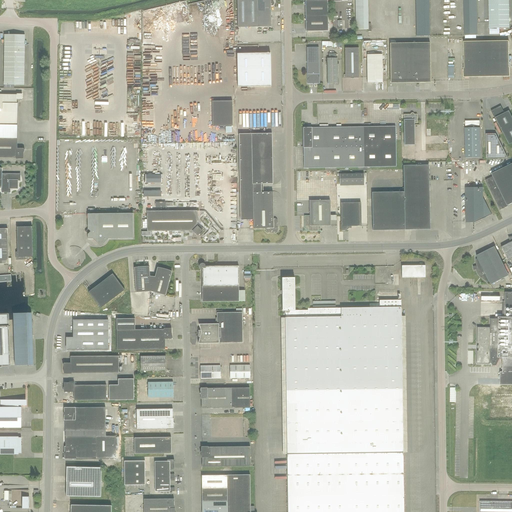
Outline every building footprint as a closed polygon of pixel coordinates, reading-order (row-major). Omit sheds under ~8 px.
[(275,2),(273,0),(272,0),(237,0),(238,27),(271,27),(271,6),(273,6),(275,4),(275,2)] [(305,0),(305,1),(305,6),(306,16),(305,16),(306,21),(306,31),(328,31),(328,1),(332,1),(332,0),(305,0)] [(355,0),(356,14),(368,13),(367,0),(355,0)] [(415,0),(417,36),(430,36),(428,0),(415,0)] [(463,0),(465,36),(478,35),(477,0),(463,0)] [(509,28),(509,0),(488,0),(489,28),(499,28),(509,28)] [(368,13),(356,14),(356,30),(368,30),(368,31),(371,31),(371,24),(368,24),(368,13)] [(509,76),(509,41),(464,42),(464,77),(509,76)] [(430,43),(390,43),(390,83),(430,82),(430,43)] [(319,47),(307,48),(307,84),(319,84),(319,47)] [(359,48),(345,48),(345,78),(359,78),(359,48)] [(271,86),(270,53),(237,54),(238,87),(271,86)] [(336,53),(329,54),(329,58),(327,58),(327,83),(329,83),(338,83),(337,58),(336,58),(336,53)] [(367,83),(383,82),(382,54),(367,55),(367,83)] [(0,124),(17,125),(18,103),(18,99),(22,99),(22,94),(17,94),(17,95),(0,94),(0,124)] [(213,126),(233,126),(232,101),(212,101),(213,126)] [(511,143),(511,116),(509,111),(504,113),(501,106),(491,111),(496,120),(497,120),(509,145),(511,143)] [(415,145),(414,123),(417,123),(417,114),(404,114),(404,145),(415,145)] [(17,148),(17,138),(17,125),(0,124),(0,157),(16,158),(16,159),(23,159),(24,154),(25,149),(22,148),(17,148)] [(396,167),(396,126),(303,128),(304,168),(396,167)] [(465,128),(465,158),(481,158),(480,128),(474,128),(473,128),(465,128)] [(272,133),(239,134),(241,220),(253,220),(253,228),(266,228),(266,230),(268,232),(270,232),(272,230),(274,232),(276,232),(278,230),(278,228),(276,226),(276,224),(277,222),(277,220),(276,218),(273,218),(273,192),(261,192),(261,184),(273,184),(272,133)] [(486,158),(508,158),(496,134),(486,134),(486,158)] [(508,206),(511,203),(511,163),(491,174),(493,176),(485,180),(500,210),(508,206)] [(403,165),(404,182),(429,181),(429,165),(403,165)] [(364,186),(364,173),(340,174),(340,186),(364,186)] [(2,188),(2,193),(2,191),(10,191),(10,188),(17,188),(17,180),(20,180),(20,174),(2,174),(2,188)] [(162,174),(146,174),(146,183),(162,183),(162,174)] [(429,197),(429,181),(404,182),(404,192),(402,192),(402,198),(429,197)] [(466,188),(466,217),(463,217),(464,221),(466,221),(467,222),(475,222),(475,223),(491,215),(483,199),(483,188),(466,188)] [(403,230),(402,214),(402,198),(402,192),(372,192),(373,230),(403,230)] [(430,213),(429,197),(402,198),(402,214),(430,213)] [(320,226),(330,226),(330,200),(310,200),(310,216),(305,216),(305,229),(306,229),(306,230),(307,230),(307,231),(320,231),(320,226)] [(351,226),(361,226),(361,202),(341,203),(341,222),(341,231),(346,231),(346,230),(348,228),(351,228),(351,226)] [(147,231),(192,231),(197,236),(202,231),(197,226),(197,211),(147,211),(147,231)] [(133,213),(88,214),(88,229),(85,231),(88,234),(88,239),(93,239),(101,246),(108,239),(133,239),(133,213)] [(430,229),(430,213),(402,214),(403,230),(430,229)] [(33,257),(32,228),(32,226),(17,227),(18,257),(33,257)] [(0,263),(9,263),(8,228),(0,228),(0,263)] [(508,260),(511,258),(511,236),(511,237),(511,240),(511,242),(501,247),(508,260)] [(477,271),(478,273),(502,261),(495,246),(476,255),(478,259),(476,259),(477,271)] [(509,275),(502,261),(478,273),(479,275),(487,282),(489,281),(491,284),(509,275)] [(239,290),(239,266),(205,266),(205,265),(205,264),(204,264),(203,263),(202,263),(201,263),(200,264),(199,265),(199,266),(199,267),(199,268),(200,269),(201,269),(202,269),(202,302),(239,302),(239,301),(245,301),(245,290),(239,290)] [(402,278),(425,277),(425,265),(402,266),(402,278)] [(152,281),(152,276),(150,276),(149,266),(148,268),(135,269),(134,267),(136,292),(146,292),(145,282),(152,281)] [(165,295),(172,271),(170,272),(158,269),(158,267),(157,267),(155,277),(152,276),(152,281),(145,282),(146,292),(151,291),(165,295)] [(119,282),(113,274),(100,283),(113,299),(125,290),(119,282)] [(404,511),(402,336),(401,300),(379,300),(379,307),(308,308),(308,310),(295,310),(295,277),(282,277),(282,311),(285,311),(285,314),(284,314),(284,311),(283,311),(282,311),(282,312),(283,312),(283,314),(283,315),(286,315),(286,317),(285,317),(287,511),(404,511)] [(113,299),(100,283),(88,292),(94,300),(95,300),(101,308),(113,299)] [(477,351),(477,364),(490,364),(490,363),(492,363),(493,365),(497,365),(500,359),(503,359),(503,372),(500,372),(500,385),(511,384),(511,292),(505,292),(505,302),(505,317),(498,317),(498,319),(490,318),(490,327),(477,327),(477,344),(479,344),(479,345),(477,345),(477,349),(478,349),(478,351),(477,351)] [(242,312),(241,308),(226,309),(227,312),(217,313),(217,324),(199,324),(201,332),(198,343),(243,343),(242,312)] [(10,366),(8,319),(8,313),(0,313),(0,367),(2,367),(2,366),(10,366)] [(33,365),(31,313),(13,313),(15,365),(33,365)] [(173,338),(171,334),(172,334),(171,329),(164,329),(135,329),(135,318),(117,319),(117,350),(165,349),(165,339),(170,339),(173,338)] [(108,350),(108,330),(108,320),(73,320),(73,330),(73,337),(67,337),(67,350),(108,350)] [(119,356),(70,356),(70,363),(66,363),(63,364),(64,368),(64,374),(72,374),(72,373),(119,373),(119,356)] [(166,370),(166,356),(140,356),(141,371),(166,370)] [(230,365),(230,378),(250,378),(250,365),(230,365)] [(221,379),(220,366),(200,366),(201,379),(221,379)] [(134,400),(134,379),(119,379),(119,385),(110,385),(110,400),(134,400)] [(106,385),(74,385),(74,382),(64,382),(64,392),(74,392),(74,400),(106,400),(106,385)] [(173,382),(148,382),(148,397),(173,397),(173,382)] [(470,385),(470,425),(481,425),(481,440),(511,440),(511,385),(493,385),(482,385),(470,385)] [(250,388),(207,388),(201,388),(201,392),(200,393),(201,394),(201,399),(202,399),(202,408),(250,408),(250,388)] [(0,427),(21,428),(21,407),(18,407),(18,405),(23,405),(26,405),(26,400),(23,400),(0,399),(0,405),(3,405),(3,407),(0,407),(0,427)] [(106,407),(85,407),(64,407),(64,420),(65,420),(65,430),(106,430),(106,407)] [(174,422),(174,418),(173,418),(173,409),(137,409),(137,429),(167,429),(174,429),(174,425),(175,424),(174,422)] [(65,446),(65,459),(96,459),(116,459),(116,436),(106,436),(106,430),(65,430),(65,436),(66,446),(65,446)] [(21,445),(21,437),(0,437),(0,453),(14,453),(14,452),(21,452),(21,445)] [(171,453),(171,437),(134,438),(135,454),(171,453)] [(250,467),(250,446),(208,447),(208,446),(201,447),(201,451),(200,452),(201,453),(201,458),(202,458),(202,467),(250,467)] [(167,460),(167,461),(155,461),(155,471),(170,471),(171,471),(171,470),(175,470),(174,460),(167,460)] [(124,461),(124,471),(145,471),(145,461),(124,461)] [(102,467),(67,467),(66,497),(101,497),(102,467)] [(228,488),(228,475),(202,475),(202,489),(228,488)] [(250,511),(250,475),(228,475),(228,488),(229,501),(228,511),(250,511)] [(229,501),(228,488),(202,489),(202,502),(229,501)] [(175,511),(175,508),(174,508),(174,499),(143,499),(143,511),(175,511)] [(228,511),(229,501),(202,502),(202,511),(228,511)] [(511,511),(511,501),(480,501),(479,511),(511,511)]
